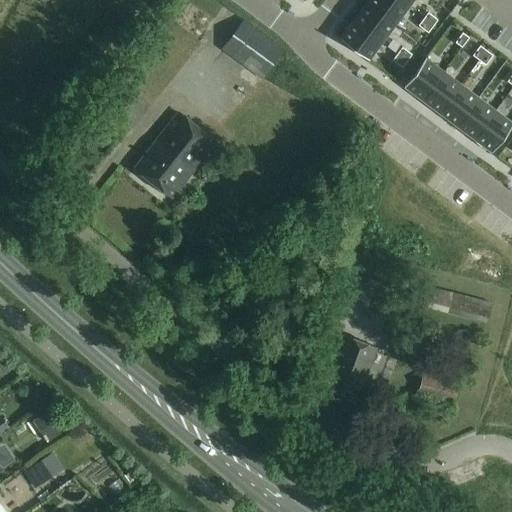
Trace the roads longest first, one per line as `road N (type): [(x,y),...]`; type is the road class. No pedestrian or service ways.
road 1 (unclassified): [(511,453),(492,445),(416,466),(370,456),(0,161)]
road 2 (secondary): [(305,511),(218,450),(0,256)]
road 3 (residential): [(511,204),(301,39)]
